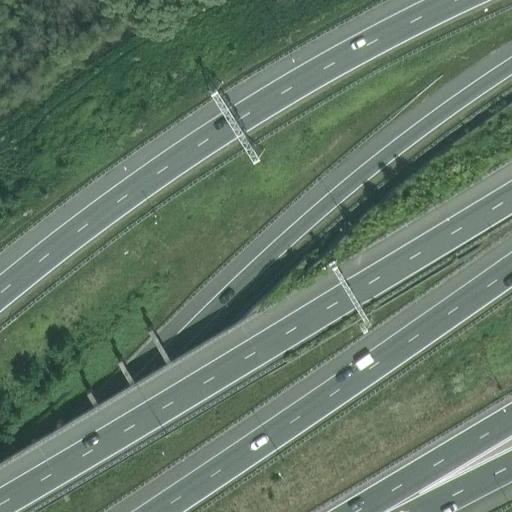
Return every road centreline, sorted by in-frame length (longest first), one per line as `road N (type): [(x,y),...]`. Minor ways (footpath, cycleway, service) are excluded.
road 1 (motorway): [(511,67),(382,158),(290,238),(11,511)]
road 2 (motorway): [(511,196),(0,503)]
road 3 (motorway): [(454,0),(285,89),(0,291)]
road 4 (motorway): [(511,269),(159,511)]
road 5 (motorway): [(384,511),(511,434)]
road 6 (motorway): [(387,511),(511,457)]
